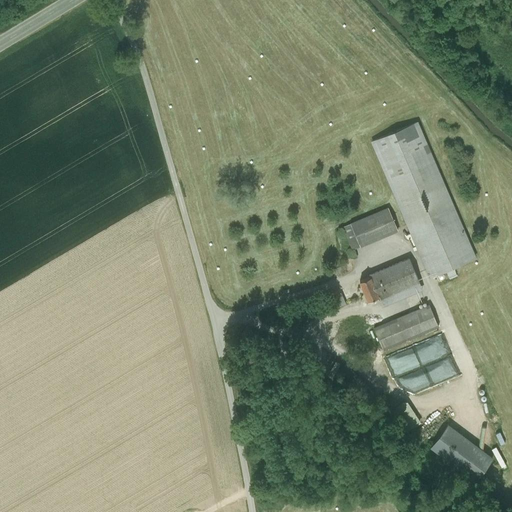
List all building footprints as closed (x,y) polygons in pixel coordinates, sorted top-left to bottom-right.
[(416,122),(371,141),(430,277),(475,258),(416,122)] [(387,208),(343,227),(352,249),(397,230),(387,208)] [(369,277),(359,281),(368,301),(378,297),(379,299),(380,298),(383,304),(422,287),(409,257),(369,275),(369,277)] [(429,304),(373,327),(382,350),(438,327),(429,304)] [(391,354),(398,373),(452,354),(445,334),(391,354)] [(385,358),(393,374),(397,372),(390,356),(385,358)] [(443,423),(428,446),(452,462),(457,455),(482,471),(493,455),(443,423)]
